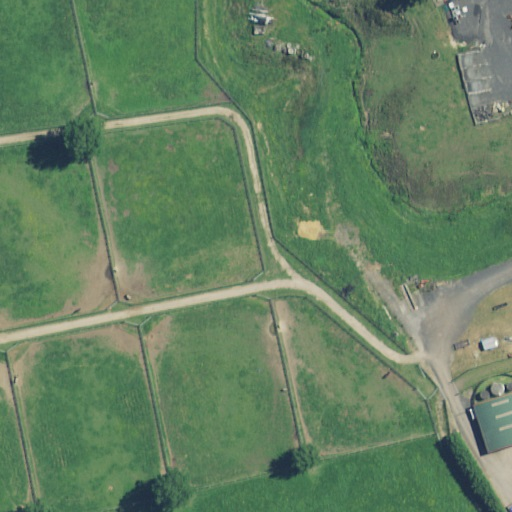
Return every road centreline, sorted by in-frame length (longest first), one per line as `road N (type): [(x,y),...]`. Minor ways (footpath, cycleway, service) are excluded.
road 1 (track): [(301,262),(271,229),(248,113),(236,99),(214,94),(0,124)]
road 2 (track): [(0,323),(301,262)]
road 3 (track): [(440,340),(395,338),(301,262)]
